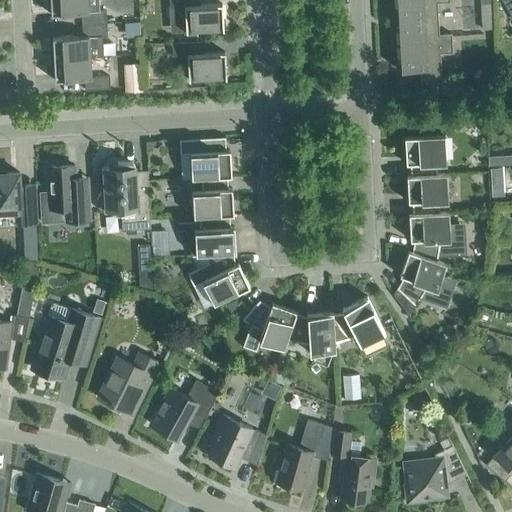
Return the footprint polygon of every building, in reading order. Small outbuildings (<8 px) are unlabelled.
[(98,0),(50,0),(51,14),(81,12),(82,24),(107,23),(106,10),(99,10),(98,0)] [(186,31),(223,29),(222,3),(200,4),(199,0),(169,0),(171,27),(175,30),(186,30),(186,31)] [(397,0),(401,71),(420,70),(421,83),(442,82),(440,52),(452,52),(451,33),(439,33),(437,2),(450,1),(449,0),(397,0)] [(481,0),(483,29),(495,28),(493,0),(481,0)] [(511,0),(502,0),(511,16),(511,0)] [(103,55),(102,36),(107,35),(107,23),(82,24),(82,35),(52,37),(53,58),(90,56),(103,55)] [(189,79),(226,77),(225,51),(203,53),(202,41),(172,42),(172,56),(187,55),(189,79)] [(91,77),(90,56),(53,58),(55,80),(85,78),(85,90),(110,88),(110,76),(91,77)] [(139,61),(124,62),(126,90),(140,89),(139,61)] [(446,161),(445,135),(405,137),(406,163),(410,163),(411,175),(437,173),(436,161),(446,161)] [(232,176),(230,149),(226,150),(225,136),(179,139),(180,153),(190,153),(192,178),(201,177),(228,176),(232,176)] [(137,190),(135,167),(135,165),(134,164),(133,163),(132,162),(130,162),(117,160),(118,165),(103,166),(105,195),(100,195),(101,194),(100,193),(98,196),(97,199),(97,202),(98,205),(99,208),(101,211),(102,210),(101,209),(105,209),(105,210),(121,209),(122,229),(151,228),(149,190),(137,190)] [(90,219),(89,182),(76,183),(75,164),(47,166),(48,192),(42,192),(42,191),(41,191),(42,222),(44,222),(43,216),(58,215),(65,220),(65,221),(90,219)] [(38,222),(36,193),(26,193),(26,187),(22,184),(20,184),(19,171),(6,172),(6,169),(0,169),(0,212),(21,211),(22,223),(38,222)] [(437,173),(411,175),(407,175),(408,201),(412,201),(413,213),(439,212),(439,200),(448,199),(447,173),(437,173)] [(234,214),(232,188),(228,188),(228,176),(201,177),(202,189),(192,190),(194,216),(199,216),(230,214),(234,214)] [(464,222),(449,223),(449,211),(439,212),(413,213),(409,213),(410,240),(414,239),(412,251),(437,260),(438,256),(466,254),(464,222)] [(236,252),(234,226),(230,226),(230,214),(199,216),(200,221),(178,222),(192,255),(196,255),(205,254),(234,253),(236,252)] [(136,243),(137,262),(149,261),(148,242),(136,243)] [(442,275),(446,263),(437,260),(412,251),(408,250),(399,275),(403,276),(394,294),(409,315),(421,296),(444,305),(451,286),(442,275)] [(239,262),(235,264),(234,253),(205,254),(206,263),(187,272),(194,285),(203,280),(214,303),(250,286),(239,262)] [(29,319),(35,288),(22,286),(16,316),(29,319)] [(96,297),(92,311),(100,314),(105,300),(96,297)] [(367,297),(343,308),(345,312),(333,313),(335,341),(356,336),(360,344),(384,333),(367,297)] [(287,339),(296,312),(297,311),(272,302),(271,305),(259,299),(242,319),(250,324),(243,346),(256,350),(260,340),(284,348),(287,339)] [(65,375),(73,350),(88,355),(100,316),(56,303),(50,305),(47,317),(32,365),(65,375)] [(336,351),(335,341),(333,313),(333,311),(307,313),(307,317),(296,312),(287,339),(309,343),(309,353),(336,351)] [(475,325),(488,328),(491,315),(478,312),(475,325)] [(0,367),(4,368),(11,321),(0,319),(0,367)] [(158,354),(165,358),(171,345),(165,342),(158,354)] [(134,414),(159,362),(138,351),(133,363),(116,355),(97,396),(134,414)] [(286,385),(290,376),(279,371),(275,380),(286,385)] [(205,418),(218,392),(196,379),(187,395),(170,386),(150,423),(176,437),(191,410),(205,418)] [(274,400),(280,387),(267,381),(261,394),(274,400)] [(411,394),(417,406),(430,400),(424,387),(411,394)] [(257,464),(266,434),(252,428),(252,427),(222,414),(210,439),(215,441),(208,454),(234,466),(239,456),(257,464)] [(511,424),(502,415),(495,422),(511,437),(511,424)] [(328,460),(332,426),(307,419),(299,446),(288,443),(276,481),(301,489),(312,455),(328,460)] [(511,437),(495,422),(488,430),(503,443),(494,454),(485,464),(504,480),(511,471),(511,437)] [(340,498),(368,501),(371,476),(373,477),(376,458),(348,454),(351,431),(334,429),(331,453),(343,454),(340,472),(343,473),(340,498)] [(445,484),(466,473),(452,444),(434,453),(435,458),(404,462),(407,483),(404,483),(407,502),(426,500),(426,497),(447,495),(445,484)] [(92,511),(95,503),(79,499),(77,504),(66,501),(71,483),(36,472),(25,509),(34,511),(92,511)]
